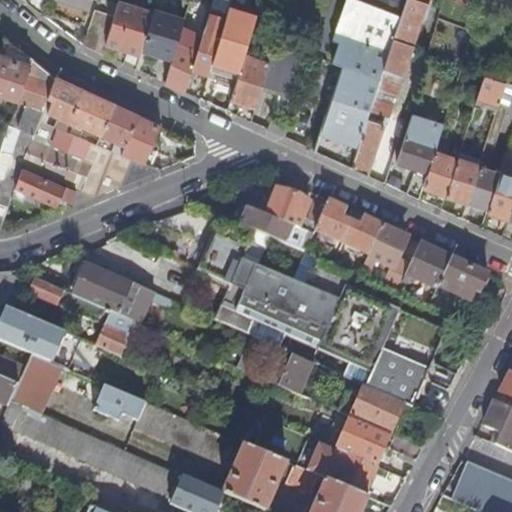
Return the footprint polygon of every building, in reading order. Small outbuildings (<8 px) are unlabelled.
[(42,14),(46,0),(29,0),(28,3),(42,14)] [(65,0),(90,9),(92,0),(65,0)] [(208,75),(221,34),(226,19),(231,0),(213,0),(209,13),(202,37),(193,70),(208,75)] [(332,160),(351,168),(368,119),(384,70),(406,0),(346,0),(342,12),(334,16),(326,40),(333,42),(326,61),(343,66),(315,152),(332,160)] [(406,0),(384,70),(401,76),(408,56),(413,56),(414,53),(411,49),(421,22),(424,18),(429,0),(406,0)] [(154,12),(120,2),(115,17),(106,45),(127,52),(123,64),(137,71),(143,49),(154,12)] [(96,10),(84,45),(103,55),(106,45),(115,17),(96,10)] [(183,28),(185,21),(154,12),(143,49),(174,59),(183,28)] [(183,28),(174,59),(166,84),(176,89),(186,93),(193,70),(202,37),(183,28)] [(2,56),(0,55),(0,93),(19,100),(34,59),(5,36),(2,56)] [(304,57),(275,48),(270,64),(263,87),(292,96),(304,57)] [(263,87),(270,64),(245,56),(232,99),(241,102),(237,116),(245,120),(252,123),(263,87)] [(23,168),(40,120),(49,97),(56,76),(34,59),(19,100),(10,126),(19,130),(7,164),(0,180),(0,230),(13,197),(23,169),(23,168)] [(385,124),(401,76),(384,70),(368,119),(384,124),(385,124)] [(66,131),(70,122),(79,102),(85,90),(72,84),(56,76),(52,87),(49,97),(53,99),(48,112),(59,117),(55,126),(66,131)] [(484,76),(477,98),(499,105),(506,83),(484,76)] [(77,123),(103,135),(117,104),(85,90),(79,102),(70,122),(76,125),(77,123)] [(117,104),(103,135),(125,145),(126,145),(140,115),(132,111),(117,104)] [(126,145),(125,145),(120,154),(151,166),(157,153),(149,149),(161,125),(140,115),(126,145)] [(435,150),(444,125),(413,115),(397,163),(428,173),(435,150)] [(367,176),(384,124),(368,119),(351,168),(367,176)] [(120,154),(66,131),(55,126),(40,120),(23,168),(77,189),(97,197),(133,182),(161,171),(151,166),(120,154)] [(268,131),(286,138),(290,128),(273,121),(268,131)] [(1,150),(0,153),(0,180),(7,164),(19,130),(10,126),(1,150)] [(458,158),(435,150),(428,173),(426,178),(423,187),(446,195),(458,158)] [(460,152),(458,158),(479,166),(481,160),(460,152)] [(479,166),(458,158),(446,195),(467,202),(479,166)] [(479,166),(467,202),(487,210),(499,173),(479,166)] [(487,210),(509,218),(511,207),(511,167),(510,175),(500,171),(499,173),(487,210)] [(77,189),(23,168),(23,169),(76,192),(77,189)] [(97,197),(77,189),(76,192),(23,169),(13,197),(24,202),(28,193),(58,205),(61,200),(71,205),(73,207),(97,197)] [(414,174),(407,194),(419,200),(423,187),(426,178),(414,174)] [(268,200),(262,212),(299,228),(310,203),(277,190),(272,202),(268,200)] [(308,220),(318,225),(328,202),(317,197),(308,220)] [(318,225),(315,231),(342,243),(350,225),(341,221),(346,210),(345,209),(328,202),(318,225)] [(306,251),(314,234),(299,228),(262,212),(249,206),(241,224),(256,230),(306,251)] [(242,261),(256,230),(241,224),(222,216),(199,270),(230,284),(244,290),(327,327),(428,372),(447,331),(345,286),(353,271),(319,257),(305,289),(242,261)] [(342,243),(369,255),(382,226),(373,222),(363,217),(357,228),(350,225),(342,243)] [(369,255),(363,266),(370,270),(374,260),(393,268),(385,285),(399,291),(406,275),(409,268),(398,263),(403,252),(400,250),(406,237),(400,234),(382,226),(369,255)] [(162,254),(132,241),(128,252),(152,263),(154,259),(159,262),(162,254)] [(438,289),(439,286),(452,258),(439,252),(420,244),(409,268),(406,275),(438,289)] [(475,302),(488,275),(486,274),(452,258),(439,286),(475,302)] [(155,293),(87,263),(73,295),(111,312),(135,322),(141,325),(155,293)] [(0,285),(23,295),(28,283),(10,275),(8,273),(0,273),(0,285)] [(73,295),(37,279),(30,294),(93,322),(104,327),(111,312),(73,295)] [(242,295),(244,290),(230,284),(215,320),(279,348),(286,331),(318,346),(317,348),(348,364),(342,377),(364,387),(404,404),(413,408),(428,372),(327,327),(326,330),(242,295)] [(0,304),(16,312),(23,295),(0,285),(0,304)] [(68,370),(81,340),(16,312),(0,304),(0,341),(32,355),(65,369),(68,370)] [(111,312),(104,327),(96,346),(120,357),(135,322),(111,312)] [(135,337),(141,325),(135,322),(120,357),(136,364),(145,341),(135,337)] [(278,386),(299,395),(313,364),(292,354),(278,386)] [(25,370),(11,401),(43,415),(65,369),(32,355),(25,370)] [(0,402),(9,406),(11,401),(25,370),(0,359),(0,402)] [(511,372),(509,371),(503,382),(498,391),(511,396),(511,372)] [(105,386),(93,410),(109,417),(113,410),(122,414),(138,421),(135,426),(226,465),(236,441),(105,386)] [(404,404),(364,387),(354,410),(342,405),(344,398),(322,389),(316,402),(322,405),(340,413),(343,414),(351,417),(390,435),(404,404)] [(188,511),(206,511),(216,491),(143,459),(43,415),(11,401),(9,406),(1,423),(0,425),(172,501),(171,504),(188,511)] [(511,408),(494,401),(483,425),(498,431),(493,444),(511,452),(511,408)] [(336,422),(340,413),(322,405),(318,414),(336,422)] [(113,410),(109,417),(119,421),(122,414),(113,410)] [(337,450),(351,417),(343,414),(337,426),(333,424),(324,445),(337,450)] [(351,417),(337,450),(347,455),(376,467),(390,435),(351,417)] [(423,449),(395,436),(388,450),(399,455),(398,458),(414,465),(423,449)] [(362,511),(369,498),(364,495),(335,483),(245,445),(224,495),(256,509),(263,511),(265,511),(282,474),(290,478),(287,483),(311,493),(317,481),(324,485),(312,511),(362,511)] [(364,495),(376,467),(347,455),(335,483),(364,495)] [(511,511),(511,485),(481,472),(465,506),(478,511),(511,511)]
